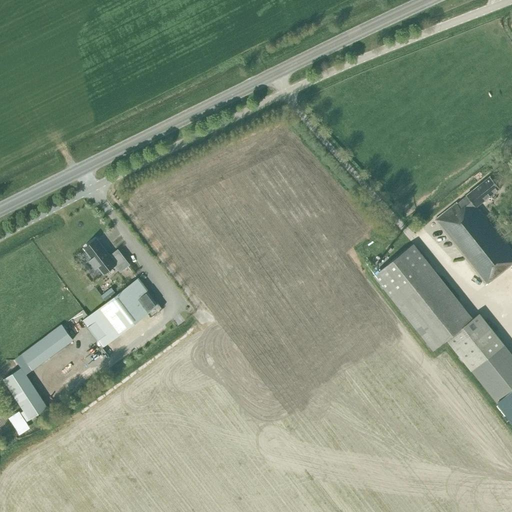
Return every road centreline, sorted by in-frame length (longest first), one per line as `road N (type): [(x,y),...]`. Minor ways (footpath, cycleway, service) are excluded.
road 1 (unclassified): [(0,236),(283,93)]
road 2 (primary): [(0,209),(272,74)]
road 3 (unclassified): [(283,93),(511,0)]
road 4 (primary): [(272,74),(427,0)]
